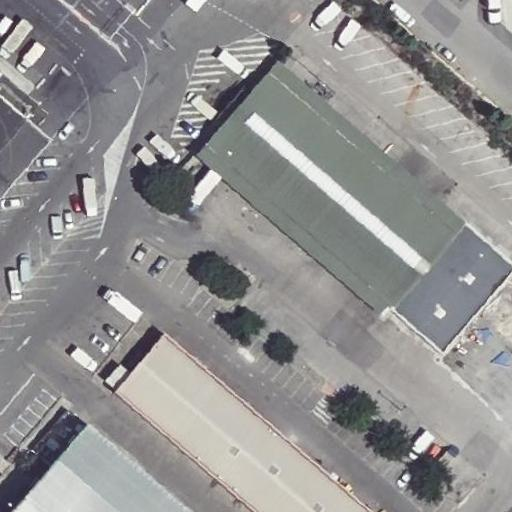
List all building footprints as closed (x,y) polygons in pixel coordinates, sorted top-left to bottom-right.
[(410,0),(409,0),(391,22),(446,68),(465,45),(410,0)] [(511,274),(275,68),(266,79),(269,82),(271,79),(286,91),(284,93),(315,120),(318,116),(331,127),(328,130),(347,147),(341,158),(470,271),(479,265),(511,294),(511,274)] [(511,294),(479,265),(470,271),(341,158),(347,147),(328,130),(331,127),(318,116),(315,120),(284,93),(286,91),(271,79),(269,82),(266,79),(203,154),(207,157),(204,161),(217,173),(221,169),(229,176),(226,179),(239,192),(242,188),(250,196),(248,199),(262,212),(265,209),(273,215),(270,218),(279,226),(291,220),(419,332),(416,340),(433,355),(430,358),(445,371),(448,367),(456,374),(453,377),(467,390),(470,387),(500,413),(497,418),(511,430),(511,429),(511,294)] [(0,201),(47,147),(0,106),(0,201)] [(510,441),(511,438),(511,429),(511,430),(497,418),(500,413),(470,387),(467,390),(453,377),(456,374),(448,367),(445,371),(430,358),(433,355),(416,340),(419,332),(291,220),(279,226),(270,218),(273,215),(265,209),(262,212),(248,199),(250,196),(242,188),(239,192),(226,179),(229,176),(221,169),(217,173),(204,161),(207,157),(203,154),(194,164),(510,441)] [(205,372),(189,358),(161,333),(112,393),(248,511),(366,511),(363,509),(347,495),(205,372)] [(195,351),(189,358),(205,372),(211,365),(195,351)] [(173,511),(78,430),(6,511),(173,511)] [(347,495),(363,509),(369,502),(354,488),(347,495)]
